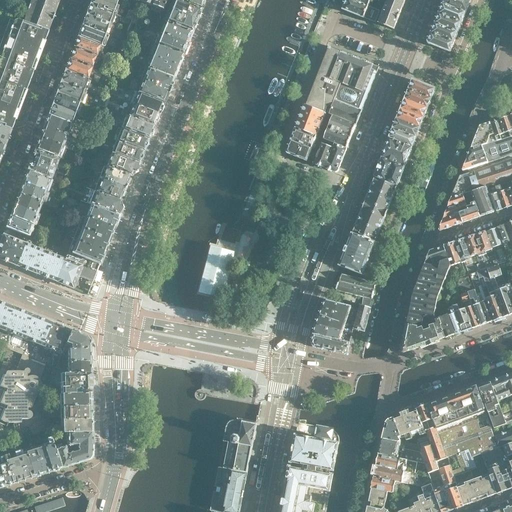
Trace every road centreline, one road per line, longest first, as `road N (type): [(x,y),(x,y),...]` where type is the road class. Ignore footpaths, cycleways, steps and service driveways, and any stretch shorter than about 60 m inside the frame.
road 1 (primary): [(138,233),(229,0)]
road 2 (residential): [(348,190),(277,162),(331,23)]
road 3 (residential): [(77,0),(0,205)]
road 4 (unclassified): [(123,335),(285,363),(299,357)]
road 5 (unclassified): [(299,357),(127,318)]
road 6 (residential): [(299,357),(348,217),(348,190)]
road 7 (residential): [(258,511),(299,357)]
road 8 (residential): [(348,190),(403,54)]
road 9 (primary): [(107,331),(113,469)]
road 10 (primary): [(113,469),(123,335)]
road 11 (residential): [(384,407),(511,366)]
road 12 (residential): [(391,364),(429,238)]
road 13 (residential): [(429,238),(475,119)]
road 14 (residential): [(511,322),(391,364)]
road 15 (residential): [(405,189),(452,74)]
